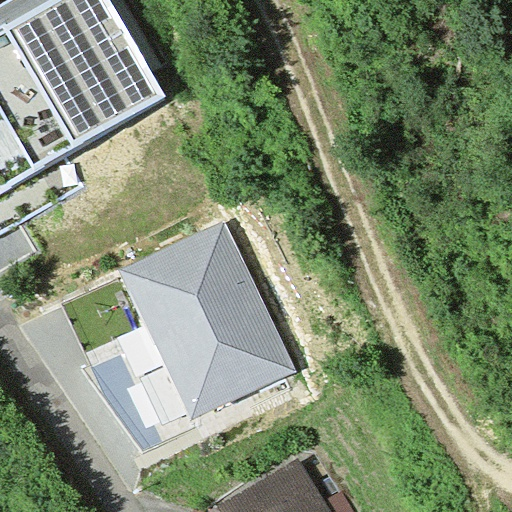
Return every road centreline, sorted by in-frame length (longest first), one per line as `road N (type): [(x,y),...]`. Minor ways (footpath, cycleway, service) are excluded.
road 1 (track): [(511,489),(417,379),(258,0)]
road 2 (residential): [(0,320),(122,511)]
